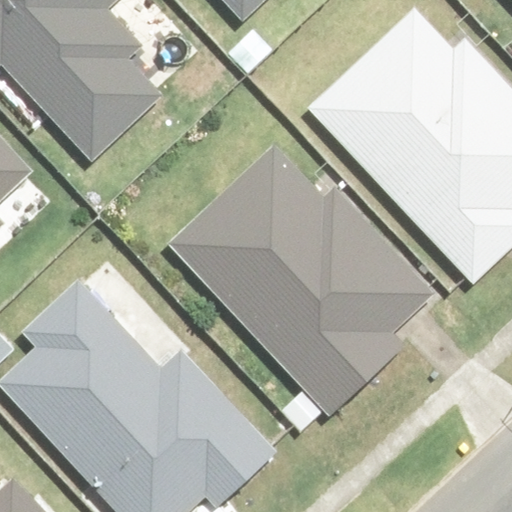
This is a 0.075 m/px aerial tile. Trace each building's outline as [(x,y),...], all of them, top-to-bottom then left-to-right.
[(133,0),(0,0),(0,95),(39,134),(47,126),(90,169),(160,99),(123,62),(136,50),(109,24),(133,0)] [(219,0),(241,24),(267,0),(219,0)] [(456,56),(417,14),(312,113),(476,286),(511,252),(511,91),(468,45),(456,56)] [(0,245),(4,241),(0,236),(0,220),(39,185),(0,142),(0,245)] [(289,145),(176,252),(308,392),(282,416),(305,441),(444,309),(289,145)] [(5,389),(121,511),(206,511),(210,508),(213,511),(223,511),(280,459),(183,357),(163,376),(84,292),(34,339),(45,351),(5,389)] [(0,506),(0,511),(41,511),(20,489),(0,506)]
